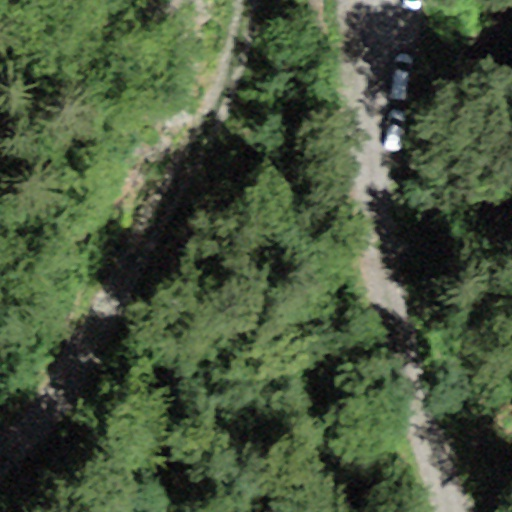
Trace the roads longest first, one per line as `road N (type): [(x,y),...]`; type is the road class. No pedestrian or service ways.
road 1 (track): [(0,461),(38,421),(92,337),(153,214),(212,125),(249,0)]
road 2 (track): [(387,0),(376,154),(455,511)]
